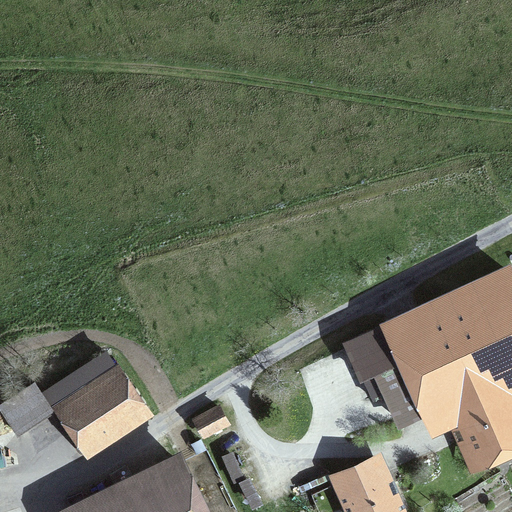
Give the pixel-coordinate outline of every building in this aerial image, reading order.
[(453,397),(468,430),(456,435),(471,468),(511,449),(511,386),(509,388),(473,311),(402,344),(432,407),(453,397)] [(377,369),(401,421),(432,407),(402,344),(399,347),(389,326),(349,345),(363,376),(377,369)] [(91,448),(148,409),(119,367),(63,406),(91,448)] [(0,404),(18,433),(54,409),(35,381),(0,404)] [(218,404),(196,416),(204,433),(227,422),(218,404)] [(205,511),(181,461),(77,511),(205,511)] [(354,511),(391,511),(398,509),(381,471),(338,490),(345,506),(351,503),(354,511)]
